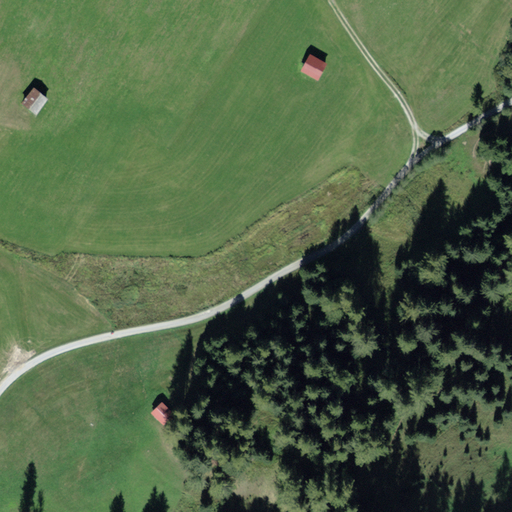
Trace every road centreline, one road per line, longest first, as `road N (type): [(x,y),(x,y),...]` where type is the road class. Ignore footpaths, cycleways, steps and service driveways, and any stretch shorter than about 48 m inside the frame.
road 1 (track): [(511,102),(409,164),(344,236),(223,307),(40,355),(0,390)]
road 2 (track): [(409,164),(415,132),(408,110),(330,0)]
